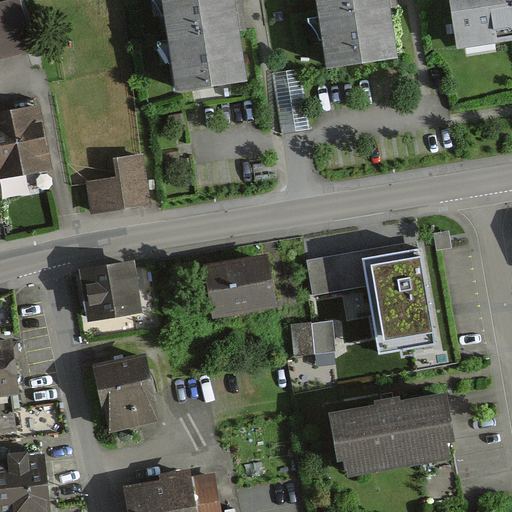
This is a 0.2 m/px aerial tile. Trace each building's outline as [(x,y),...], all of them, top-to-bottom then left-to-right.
[(0,59),(31,53),(18,0),(16,0),(0,3),(0,59)] [(231,0),(157,0),(172,100),(245,89),(231,0)] [(399,63),(389,0),(315,0),(328,75),(399,63)] [(511,43),(511,0),(450,0),(459,52),(511,43)] [(279,87),(282,119),(301,117),(298,85),(279,87)] [(0,181),(49,175),(40,109),(0,114),(0,181)] [(113,163),(116,181),(85,186),(90,217),(150,208),(142,158),(113,163)] [(350,251),(310,253),(313,292),(352,289),(350,251)] [(420,251),(362,261),(378,355),(436,345),(420,251)] [(269,255),(200,265),(209,322),(277,311),(269,255)] [(130,266),(76,274),(84,325),(138,317),(130,266)] [(315,350),(338,349),(336,317),(313,318),(315,350)] [(14,347),(0,348),(0,403),(21,401),(14,347)] [(141,358),(86,372),(103,439),(158,424),(141,358)] [(443,403),(333,422),(343,477),(452,458),(443,403)] [(50,511),(46,460),(0,464),(0,511),(50,511)] [(216,511),(209,472),(120,489),(124,511),(216,511)]
